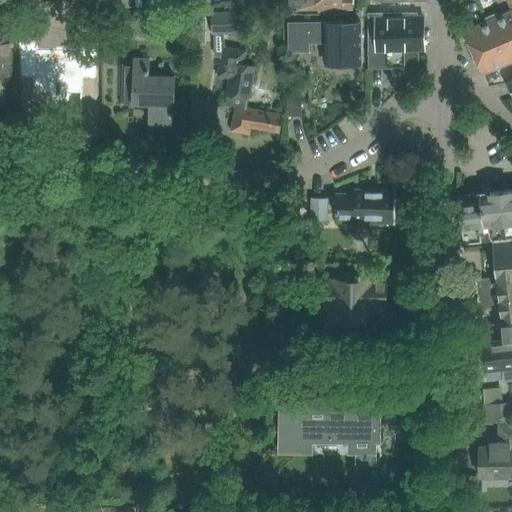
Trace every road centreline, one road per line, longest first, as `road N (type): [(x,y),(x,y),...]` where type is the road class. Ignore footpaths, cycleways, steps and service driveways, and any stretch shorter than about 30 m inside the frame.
road 1 (residential): [(0,164),(292,176),(324,164),(449,81)]
road 2 (residential): [(432,511),(432,145),(449,81)]
